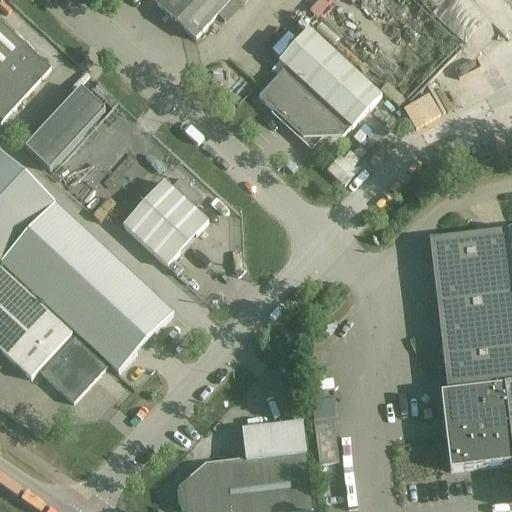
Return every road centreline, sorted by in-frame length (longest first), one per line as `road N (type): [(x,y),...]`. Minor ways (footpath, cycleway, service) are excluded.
road 1 (unclassified): [(307,254),(45,0)]
road 2 (unclassified): [(79,511),(307,254)]
